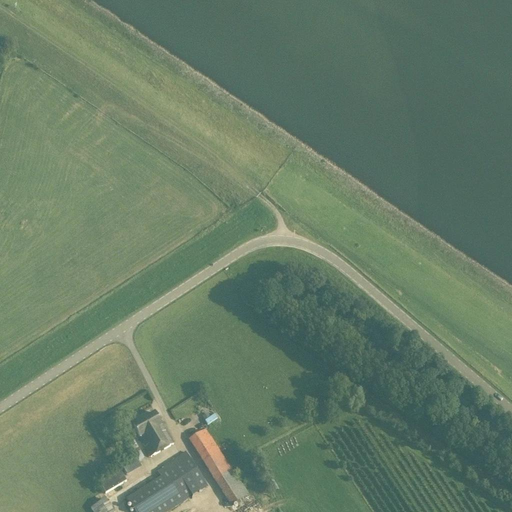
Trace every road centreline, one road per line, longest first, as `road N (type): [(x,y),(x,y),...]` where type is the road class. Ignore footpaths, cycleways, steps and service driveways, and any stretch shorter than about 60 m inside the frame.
road 1 (unclassified): [(0,406),(243,250),(281,239),(326,253),(511,414)]
road 2 (track): [(102,108),(265,200),(277,213),(281,239)]
